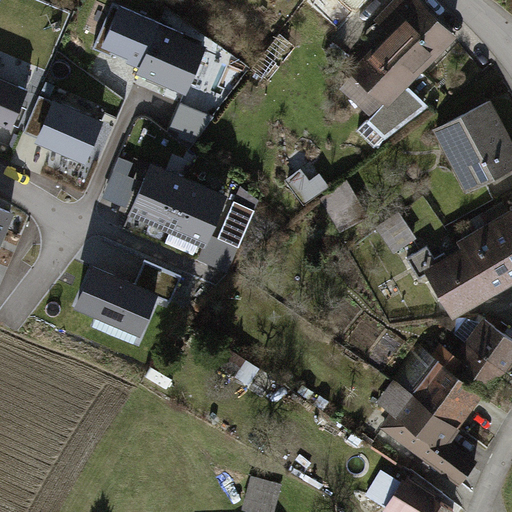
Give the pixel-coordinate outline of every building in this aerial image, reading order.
[(330,0),(361,23),(378,0),(330,0)] [(367,80),(391,103),(410,83),(459,32),(425,0),(402,0),(387,15),(409,36),(367,80)] [(141,55),(184,78),(203,42),(160,19),(141,55)] [(0,118),(10,123),(28,85),(0,72),(0,118)] [(391,103),(367,80),(350,97),(374,120),(391,103)] [(391,103),(374,120),(390,134),(432,103),(410,83),(391,103)] [(40,136),(87,157),(104,121),(56,100),(40,136)] [(171,133),(202,144),(214,112),(183,101),(171,133)] [(473,186),(511,165),(511,118),(504,103),(446,133),(473,186)] [(122,155),(107,195),(131,205),(141,179),(130,174),(135,160),(122,155)] [(133,211),(202,243),(224,196),(155,163),(133,211)] [(374,215),(354,183),(326,200),(347,232),(374,215)] [(316,201),(308,187),(290,197),(298,211),(316,201)] [(222,236),(242,245),(258,208),(238,199),(222,236)] [(400,251),(421,237),(408,216),(386,230),(400,251)] [(434,270),(456,313),(511,284),(511,218),(475,238),(479,246),(434,270)] [(76,307),(133,333),(153,291),(96,264),(76,307)] [(462,365),(495,388),(500,392),(511,376),(511,331),(495,319),(462,365)] [(405,412),(390,433),(468,490),(488,464),(456,441),(495,388),(462,365),(455,360),(430,394),(422,389),(405,412)] [(405,412),(422,389),(407,378),(389,401),(405,412)] [(462,511),(464,510),(408,470),(386,501),(401,511),(462,511)] [(247,505),(277,511),(283,485),(252,479),(247,505)]
